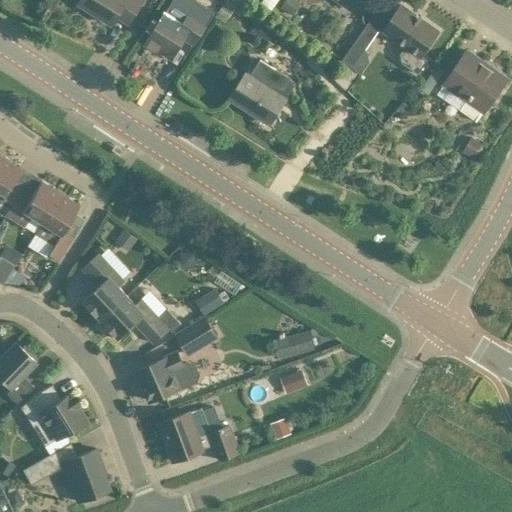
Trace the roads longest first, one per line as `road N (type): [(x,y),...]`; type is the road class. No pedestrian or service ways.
road 1 (tertiary): [(435,322),(0,45)]
road 2 (residential): [(158,511),(358,441),(435,322)]
road 3 (residential): [(0,126),(88,185),(97,203),(35,310)]
road 4 (residential): [(151,511),(103,382),(35,310)]
road 5 (tertiary): [(435,322),(511,190)]
